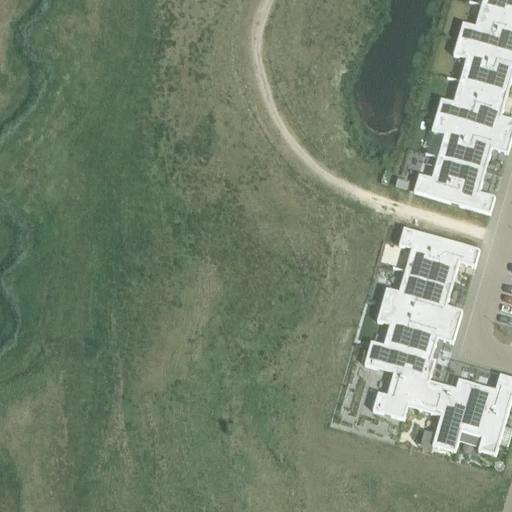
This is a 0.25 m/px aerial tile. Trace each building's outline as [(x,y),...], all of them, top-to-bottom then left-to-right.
[(511,0),(483,0),(482,7),(482,8),(511,16),(511,0)] [(463,26),(458,42),(511,57),(511,16),(482,8),(481,8),(475,29),(463,26)] [(511,57),(458,42),(453,58),(466,62),(460,84),(508,97),(511,81),(511,57)] [(441,102),(436,118),(511,139),(511,122),(501,119),(508,97),(460,84),(454,105),(441,102)] [(511,139),(436,118),(431,134),(444,138),(438,159),(486,174),(492,152),(508,156),(511,140),(511,139)] [(419,178),(414,195),(490,217),(495,199),(479,195),(486,174),(438,159),(432,181),(419,178)] [(404,231),(399,248),(411,252),(405,273),(405,274),(453,287),(459,266),(475,270),(480,253),(404,231)] [(386,292),(382,308),(458,330),(462,313),(447,309),(453,287),(405,274),(399,295),(386,292)] [(382,308),(377,324),(390,328),(384,348),(383,350),(431,363),(431,362),(437,342),(453,346),(458,330),(382,308)] [(371,345),(364,368),(394,376),(387,398),(378,396),(373,414),(404,423),(408,410),(407,410),(412,390),(427,394),(429,384),(436,363),(431,362),(431,363),(383,350),(384,348),(371,345)] [(474,387),(460,434),(461,435),(482,441),(478,453),(496,458),(511,401),(511,380),(500,377),(495,393),(474,387)] [(412,390),(407,410),(408,410),(441,420),(436,437),(432,448),(455,455),(461,435),(460,434),(474,387),(459,382),(456,392),(429,384),(427,394),(412,390)]
